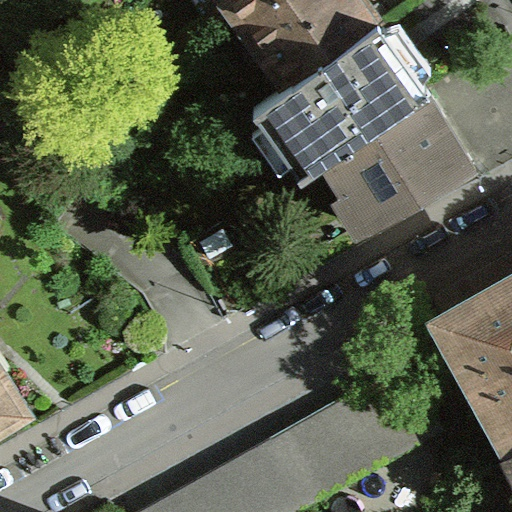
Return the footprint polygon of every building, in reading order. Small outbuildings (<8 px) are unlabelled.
[(236,27),(245,20),(273,0),(222,0),(219,3),(236,27)] [(273,0),(245,20),(273,60),(264,67),(281,91),(373,24),(355,0),(273,0)] [(390,48),(373,24),(281,91),(251,112),(295,174),(319,159),(422,93),(390,48)] [(422,93),(319,159),(341,194),(351,188),(371,222),(468,168),(439,121),(422,93)] [(490,391),(481,403),(506,449),(511,446),(511,276),(435,320),(463,370),(477,368),(490,391)] [(300,428),(268,446),(300,503),(434,428),(403,371),(300,428)] [(0,420),(23,407),(0,373),(0,420)] [(284,511),(300,503),(268,446),(165,504),(150,511),(284,511)] [(501,452),(511,476),(511,446),(506,449),(501,452)]
